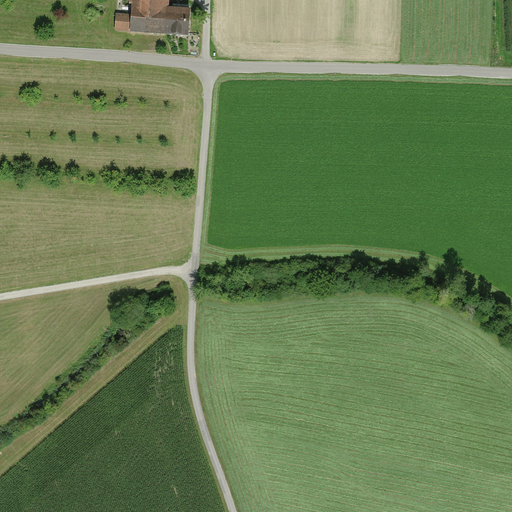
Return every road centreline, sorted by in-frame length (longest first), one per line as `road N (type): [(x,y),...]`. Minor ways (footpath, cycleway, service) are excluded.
road 1 (track): [(207,0),(209,87),(190,349),(198,408),(233,511)]
road 2 (unclassified): [(0,49),(206,65),(511,73)]
road 3 (track): [(0,298),(194,271)]
